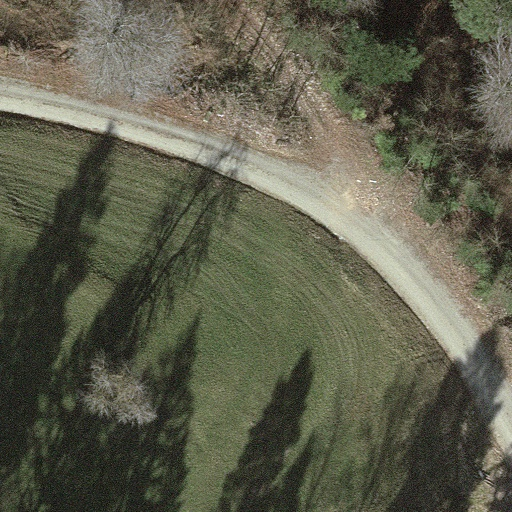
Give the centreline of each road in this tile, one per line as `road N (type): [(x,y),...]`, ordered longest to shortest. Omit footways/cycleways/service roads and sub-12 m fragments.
road 1 (track): [(0,88),(222,142),(434,271)]
road 2 (track): [(278,176),(244,387),(112,511)]
road 3 (track): [(434,271),(225,0)]
